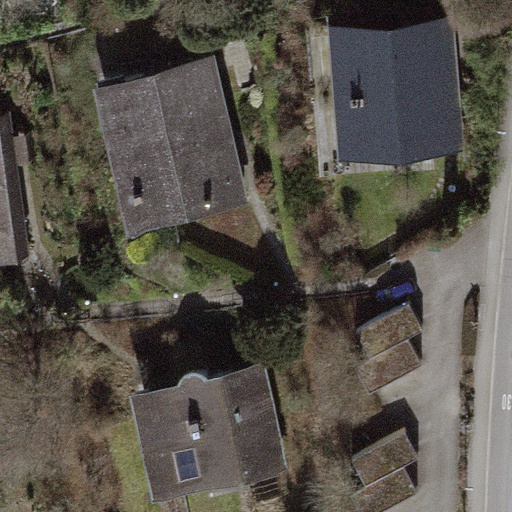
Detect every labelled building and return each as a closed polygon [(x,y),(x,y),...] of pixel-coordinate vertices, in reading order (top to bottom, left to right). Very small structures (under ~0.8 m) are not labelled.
[(460,8),(336,17),(346,157),(470,148),(460,8)] [(220,48),(101,76),(138,227),(256,199),(220,48)] [(12,104),(0,105),(0,253),(29,250),(12,104)] [(417,301),(378,322),(367,328),(382,354),(367,362),(381,389),(431,362),(416,334),(430,327),(417,301)] [(271,354),(137,382),(160,490),(294,461),(271,354)] [(409,434),(371,454),(360,460),(374,486),(359,494),(369,511),(390,511),(424,494),(409,467),(423,459),(409,434)]
